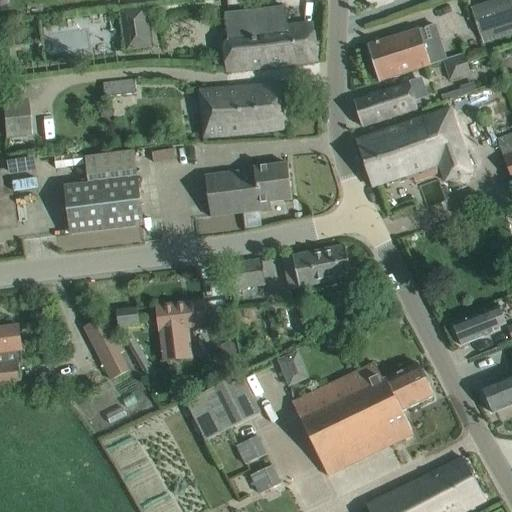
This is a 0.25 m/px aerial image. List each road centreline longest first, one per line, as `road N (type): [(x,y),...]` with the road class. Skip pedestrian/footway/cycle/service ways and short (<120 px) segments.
road 1 (tertiary): [(0,274),(228,246),(368,215)]
road 2 (tertiary): [(511,489),(368,215)]
road 3 (unclassified): [(368,215),(340,143),(338,0)]
